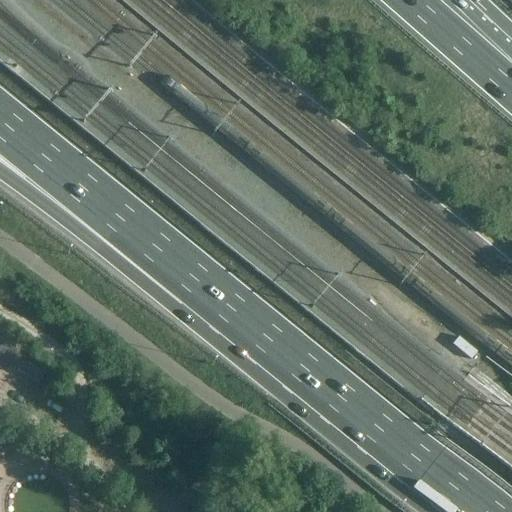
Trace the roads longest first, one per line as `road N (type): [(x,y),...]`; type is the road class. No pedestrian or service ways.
road 1 (motorway): [(101,203),(482,511)]
road 2 (motorway): [(0,120),(101,203)]
road 3 (motorway): [(511,83),(417,0)]
